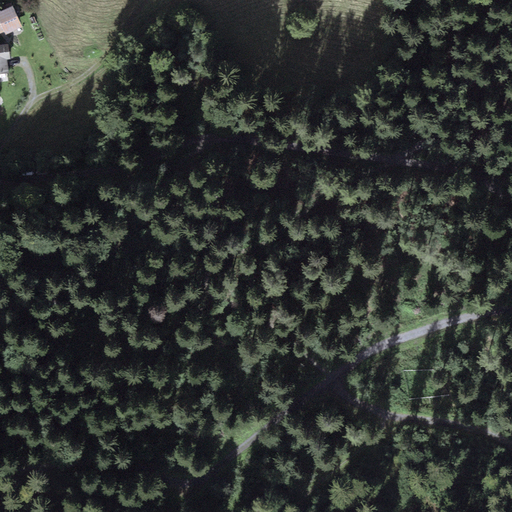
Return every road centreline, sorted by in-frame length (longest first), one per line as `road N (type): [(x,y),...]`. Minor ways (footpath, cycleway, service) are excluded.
road 1 (track): [(511,115),(458,128),(353,178),(208,272),(208,292),(269,322),(351,400),(386,414),(379,435),(293,511)]
road 2 (track): [(0,476),(102,460),(191,484),(205,480),(369,351),(427,325),(511,309)]
road 3 (track): [(511,202),(444,167),(221,137),(112,167),(0,180)]
road 4 (track): [(144,0),(108,54),(30,104),(0,149)]
road 5 (track): [(386,414),(468,425),(511,443)]
